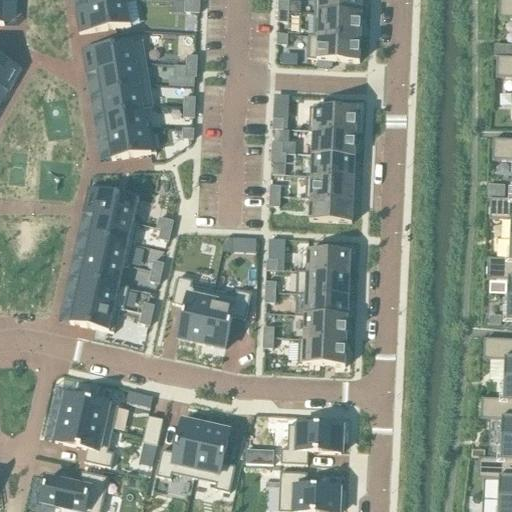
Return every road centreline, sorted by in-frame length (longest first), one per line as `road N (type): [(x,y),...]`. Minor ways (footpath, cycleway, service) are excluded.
road 1 (residential): [(384,394),(400,0)]
road 2 (residential): [(50,342),(231,388),(384,394)]
road 3 (residential): [(0,454),(8,507),(17,507),(31,445)]
